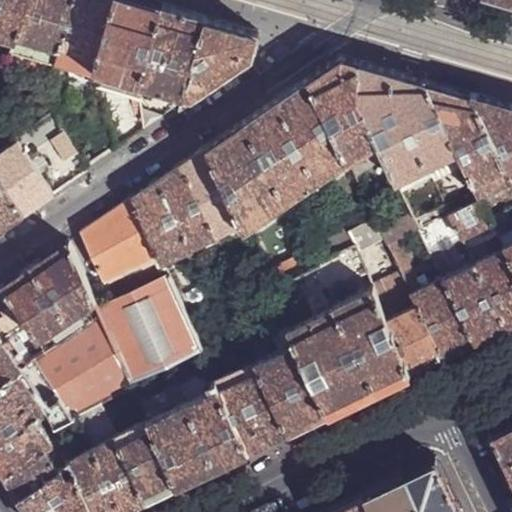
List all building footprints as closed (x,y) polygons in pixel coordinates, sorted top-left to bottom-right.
[(0,0),(0,30),(16,35),(27,0),(0,0)] [(27,0),(16,35),(8,59),(55,74),(55,72),(73,0),(27,0)] [(98,84),(94,69),(113,0),(73,0),(55,72),(98,84)] [(140,84),(141,78),(163,2),(157,0),(113,0),(94,69),(98,84),(109,122),(116,146),(131,135),(146,125),(143,105),(140,84)] [(184,91),(207,14),(183,7),(163,2),(141,78),(184,91)] [(236,23),(207,14),(184,91),(181,101),(254,52),(260,30),(236,23)] [(341,53),(308,75),(348,158),(378,137),(357,95),(359,58),(348,55),(341,53)] [(377,63),(359,58),(357,95),(378,137),(385,153),(397,176),(427,161),(458,146),(424,77),(416,74),(377,63)] [(271,100),(242,120),(259,145),(287,198),(301,188),(348,158),(308,75),(271,100)] [(480,189),(511,173),(471,91),(451,85),(424,77),(458,146),(478,186),(480,189)] [(511,175),(511,102),(491,97),(471,91),(511,173),(511,175)] [(38,122),(59,109),(57,105),(36,119),(38,122)] [(146,125),(166,112),(143,105),(146,125)] [(0,172),(25,207),(40,197),(56,186),(18,132),(15,127),(0,107),(0,172)] [(72,175),(90,163),(72,135),(64,123),(59,109),(38,122),(36,119),(18,132),(56,186),(72,175)] [(219,136),(207,144),(241,218),(245,226),(287,198),(259,145),(242,120),(219,136)] [(90,163),(116,146),(109,122),(72,135),(90,163)] [(385,153),(378,137),(348,158),(356,174),(385,153)] [(192,154),(183,160),(215,231),(241,218),(207,144),(192,154)] [(448,201),(478,186),(458,146),(427,161),(397,176),(413,211),(420,225),(450,210),(452,209),(448,201)] [(167,171),(159,176),(189,244),(215,231),(183,160),(167,171)] [(0,224),(3,222),(25,207),(0,172),(0,224)] [(144,186),(132,194),(158,249),(161,258),(189,244),(159,176),(144,186)] [(452,209),(482,195),(480,189),(478,186),(448,201),(452,209)] [(506,208),(511,204),(511,188),(486,201),(498,227),(511,220),(506,208)] [(82,229),(102,276),(158,249),(132,194),(104,213),(82,229)] [(469,247),(500,232),(498,227),(486,201),(482,195),(452,209),(450,210),(469,247)] [(469,247),(450,210),(420,225),(444,275),(475,261),(469,247)] [(398,236),(420,225),(413,211),(382,227),(385,235),(388,240),(398,236)] [(356,241),(360,248),(385,235),(382,227),(376,215),(352,229),(351,229),(356,241)] [(329,254),(356,241),(351,229),(352,229),(345,216),(317,230),(329,254)] [(506,242),(511,238),(511,227),(501,233),(506,242)] [(422,285),(398,236),(388,240),(409,284),(412,290),(422,285)] [(48,251),(32,262),(68,316),(95,298),(68,238),(48,251)] [(307,266),(272,285),(277,297),(283,309),(352,276),(368,268),(360,248),(356,241),(329,254),(307,266)] [(511,320),(511,255),(507,246),(475,261),(506,323),(511,320)] [(161,258),(158,249),(102,276),(106,285),(154,261),(161,258)] [(268,277),(272,285),(307,266),(299,253),(264,268),(268,277)] [(161,258),(154,261),(158,269),(165,266),(161,258)] [(493,330),(506,323),(475,261),(444,275),(474,339),(493,330)] [(4,281),(27,317),(38,336),(68,316),(32,262),(15,273),(4,281)] [(352,276),(359,289),(374,282),(373,278),(368,268),(352,276)] [(172,360),(202,346),(188,314),(168,271),(98,305),(102,312),(131,378),(172,360)] [(474,339),(444,275),(422,285),(412,290),(418,302),(443,354),(461,345),(474,339)] [(215,301),(227,296),(242,289),(237,276),(210,289),(215,301)] [(374,282),(376,287),(382,285),(378,276),(373,278),(374,282)] [(262,303),(277,297),(272,285),(268,277),(253,284),(262,303)] [(0,284),(0,297),(18,323),(27,317),(4,281),(0,284)] [(392,379),(410,370),(388,316),(380,298),(376,287),(374,282),(359,289),(290,324),(297,341),(328,410),(345,401),(392,379)] [(388,316),(418,302),(412,290),(409,284),(380,298),(388,316)] [(234,349),(249,343),(227,296),(215,301),(188,314),(202,346),(209,361),(225,353),(207,316),(216,312),(234,349)] [(42,342),(45,348),(102,312),(98,305),(95,298),(68,316),(38,336),(42,342)] [(443,354),(418,302),(388,316),(410,370),(430,360),(443,354)] [(101,400),(133,384),(133,382),(131,378),(102,312),(45,348),(35,355),(23,363),(21,365),(47,403),(56,423),(78,411),(101,400)] [(0,378),(21,365),(23,363),(3,334),(0,335),(0,378)] [(307,420),(328,410),(297,341),(256,359),(288,429),(307,420)] [(32,349),(35,355),(45,348),(42,342),(32,349)] [(266,440),(288,429),(256,359),(216,377),(218,382),(249,448),(266,440)] [(0,435),(35,411),(47,403),(21,365),(0,378),(0,435)] [(133,384),(137,393),(151,387),(146,376),(133,382),(133,384)] [(140,398),(148,417),(187,398),(180,379),(140,398)] [(234,455),(249,448),(218,382),(187,398),(218,463),(234,455)] [(187,398),(148,417),(177,483),(198,473),(218,463),(187,398)] [(89,435),(94,444),(116,433),(101,400),(78,411),(84,423),(89,435)] [(0,463),(7,473),(53,439),(35,411),(0,435),(0,463)] [(56,423),(61,434),(84,423),(78,411),(56,423)] [(170,487),(177,483),(148,417),(116,433),(146,498),(170,487)] [(489,429),(511,477),(511,417),(510,419),(489,429)] [(146,498),(116,433),(94,444),(69,456),(70,458),(94,511),(117,511),(135,503),(146,498)] [(21,494),(70,458),(69,456),(65,447),(59,435),(53,439),(7,473),(13,483),(21,494)] [(65,447),(69,456),(94,444),(89,435),(65,447)] [(419,464),(411,468),(431,511),(464,511),(437,455),(419,464)] [(94,511),(70,458),(21,494),(33,511),(94,511)] [(380,483),(364,491),(374,511),(431,511),(411,468),(380,483)] [(339,502),(328,508),(329,511),(374,511),(364,491),(339,502)]
